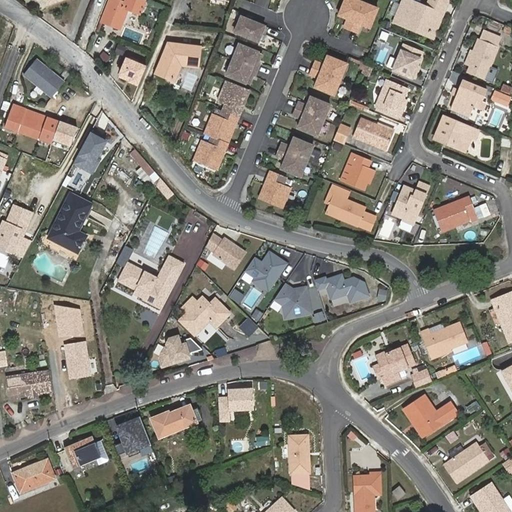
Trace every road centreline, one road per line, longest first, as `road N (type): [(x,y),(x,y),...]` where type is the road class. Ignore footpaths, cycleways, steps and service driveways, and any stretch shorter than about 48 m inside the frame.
road 1 (residential): [(0,456),(135,396),(224,371),(269,368),(319,384)]
road 2 (residential): [(0,0),(77,54),(190,188),(224,213)]
road 3 (residential): [(511,220),(502,189),(409,149),(471,0)]
road 4 (residential): [(224,213),(378,256),(406,270),(422,302)]
road 5 (residential): [(306,15),(224,213)]
road 6 (residential): [(447,511),(420,472),(330,395)]
road 7 (residential): [(319,384),(342,337),(422,302)]
